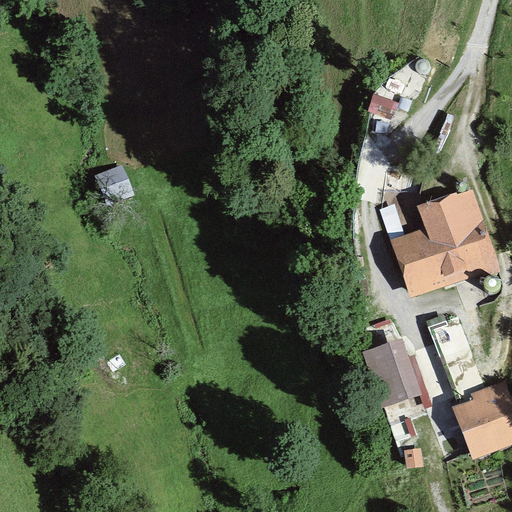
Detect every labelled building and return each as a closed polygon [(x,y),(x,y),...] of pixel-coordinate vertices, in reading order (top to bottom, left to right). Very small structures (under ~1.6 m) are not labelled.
[(367,116),(389,124),(395,108),(373,99),(367,116)] [(123,170),(99,178),(107,201),(131,192),(123,170)] [(424,234),(392,245),(413,304),(504,272),(473,183),(413,204),(424,234)] [(453,318),(424,329),(439,369),(489,349),(478,321),(457,329),(453,318)] [(398,349),(368,359),(386,409),(416,398),(398,349)] [(473,403),(452,410),(474,466),(511,451),(511,405),(503,382),(470,395),(473,403)] [(418,452),(403,453),(405,476),(420,475),(418,452)]
